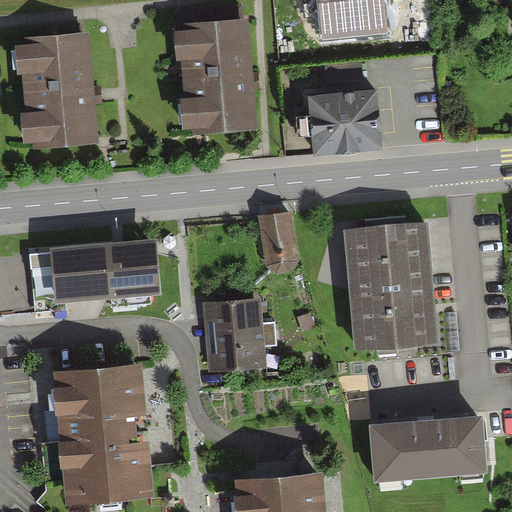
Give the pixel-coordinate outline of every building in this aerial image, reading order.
[(324,0),(328,36),(383,31),(380,0),(324,0)] [(253,127),(243,21),(184,27),(194,132),(253,127)] [(97,139),(87,34),(27,39),(37,145),(97,139)] [(373,93),(311,99),(316,151),(377,146),(373,93)] [(297,253),(292,215),(258,219),(263,257),(267,270),(277,274),(288,273),(296,266),(297,253)] [(425,226),(347,234),(358,347),(436,340),(425,226)] [(154,242),(51,251),(56,300),(158,291),(154,242)] [(258,302),(207,306),(212,366),(263,363),(258,302)] [(137,370),(57,378),(70,503),(149,495),(137,370)] [(479,420),(372,429),(377,479),(484,470),(479,420)] [(321,511),(318,478),(241,485),(243,511),(321,511)]
